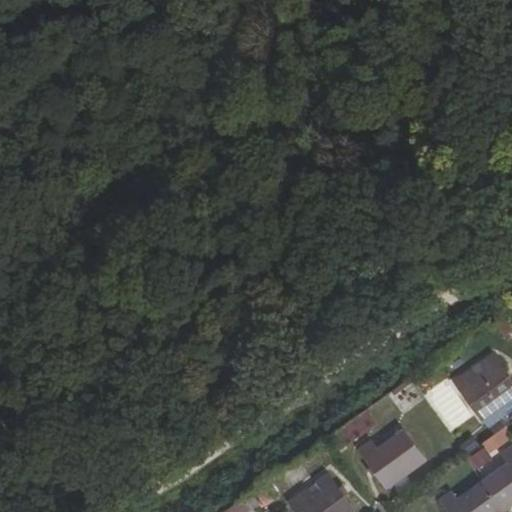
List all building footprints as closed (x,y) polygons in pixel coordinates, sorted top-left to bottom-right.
[(460,382),(487,419),(511,401),(511,376),(497,356),(460,382)] [(364,423),(372,433),(382,426),(374,416),(364,423)] [(366,451),(393,487),(429,461),(410,433),(384,451),(378,443),(366,451)] [(511,466),(489,483),(508,511),(511,508),(511,452),(510,454),(511,457),(511,466)] [(301,511),(302,511),(354,511),(357,511),(331,473),(321,481),(328,491),(301,511)] [(453,511),(507,511),(508,511),(489,483),(462,501),(455,492),(445,500),(453,511)] [(264,492),(271,502),(282,494),(275,484),(264,492)]
